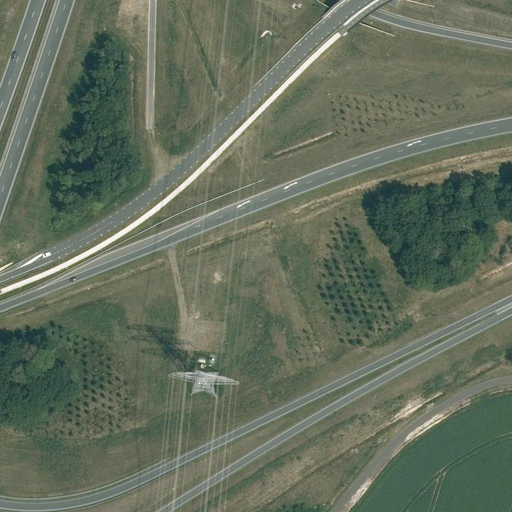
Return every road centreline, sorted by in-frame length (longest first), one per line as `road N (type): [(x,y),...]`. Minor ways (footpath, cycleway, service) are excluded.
road 1 (trunk): [(0,503),(69,504),(130,485),(511,299)]
road 2 (trunk): [(511,125),(369,160),(0,307)]
road 3 (tertiary): [(361,0),(143,200),(0,279)]
road 4 (trunk): [(162,511),(511,310)]
road 5 (unclassified): [(336,511),(418,421),(479,387),(511,379)]
road 6 (trunk): [(0,196),(66,0)]
road 7 (trunk): [(511,45),(407,24),(344,0)]
